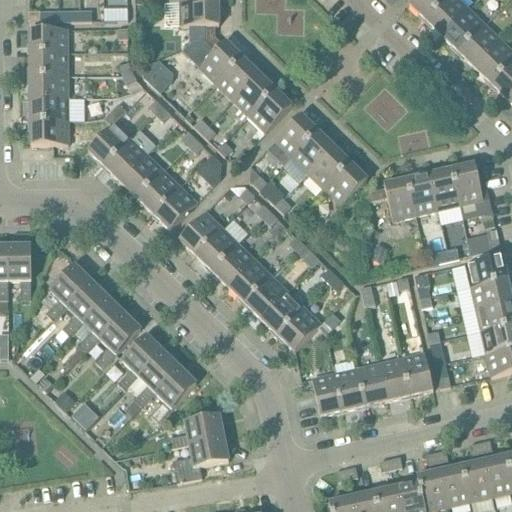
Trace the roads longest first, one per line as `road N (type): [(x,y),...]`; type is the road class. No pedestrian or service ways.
road 1 (unclassified): [(289,476),(270,397),(82,205),(0,205)]
road 2 (residential): [(289,476),(511,416)]
road 3 (residential): [(359,0),(511,147)]
road 4 (residential): [(88,511),(289,476)]
